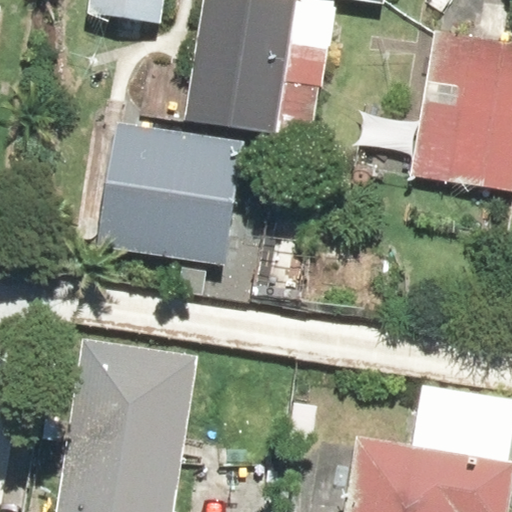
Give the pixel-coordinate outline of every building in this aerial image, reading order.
[(173,0),(104,0),(102,26),(170,33),(173,0)] [(206,0),(193,128),(280,137),(295,1),(283,0),(206,0)] [(0,67),(11,11),(0,8),(0,67)] [(416,184),(511,196),(511,42),(436,32),(416,184)] [(258,146),(130,127),(125,125),(107,251),(240,270),(258,146)] [(186,511),(206,362),(91,344),(67,511),(186,511)] [(427,446),(363,441),(356,511),(511,511),(511,396),(431,389),(427,446)]
